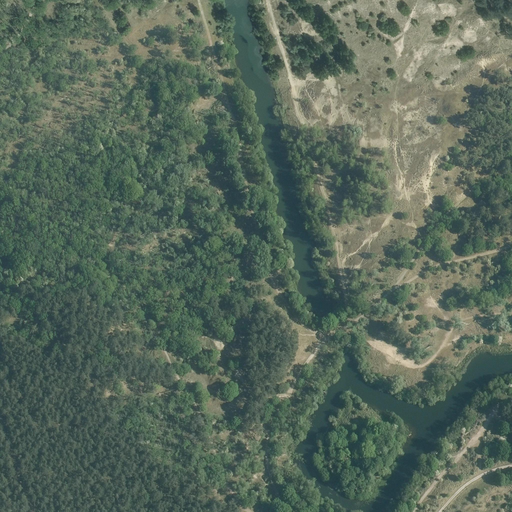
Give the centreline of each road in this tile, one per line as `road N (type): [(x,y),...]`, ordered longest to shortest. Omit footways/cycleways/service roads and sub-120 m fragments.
road 1 (track): [(511,148),(446,213),(393,287)]
road 2 (track): [(393,287),(434,266),(511,245)]
